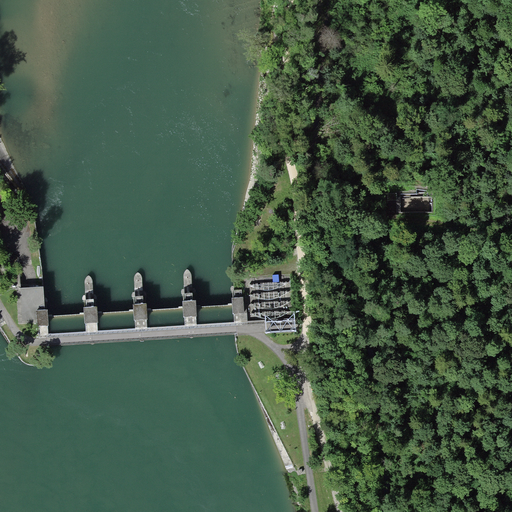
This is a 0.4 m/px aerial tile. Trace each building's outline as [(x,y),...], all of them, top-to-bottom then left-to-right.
[(434,163),(387,164),(388,187),(399,187),(399,213),(434,212),(434,163)] [(18,324),(38,323),(37,311),(45,311),(44,287),(30,288),(20,288),(16,288),(16,289),(18,324)] [(244,299),(233,300),(233,305),(233,315),(234,315),(245,314),(244,309),(244,299)] [(196,303),(183,304),(184,319),(197,318),(196,303)] [(146,306),(134,307),(135,322),(147,321),(146,306)] [(97,309),(85,310),(86,325),(98,324),(97,309)] [(45,311),(37,311),(38,323),(38,326),(48,326),(48,311),(45,311)]
